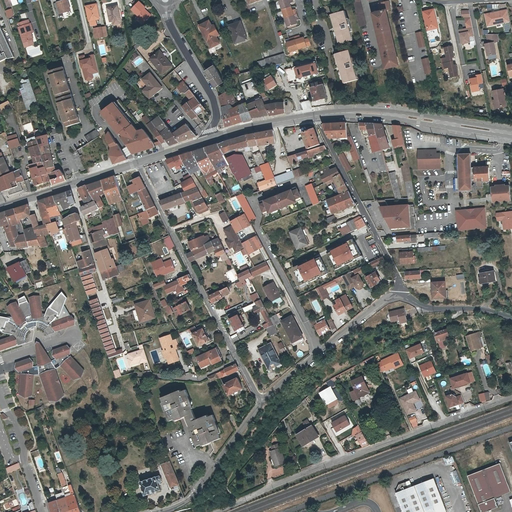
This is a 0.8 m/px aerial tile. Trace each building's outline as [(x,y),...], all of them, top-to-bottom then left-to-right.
[(61,1),(54,4),(58,15),(71,11),(68,0),(61,2),(61,1)] [(283,0),(280,1),(283,10),(292,7),(291,4),(294,3),(293,0),(283,0)] [(353,0),(360,27),(367,25),(360,0),(353,0)] [(136,17),(143,24),(151,16),(145,9),(146,8),(139,1),(131,10),(137,16),(136,17)] [(390,1),(379,3),(381,12),(392,9),(390,1)] [(96,4),(90,5),(91,10),(88,11),(90,20),(91,20),(92,26),(97,25),(96,19),(100,18),(96,4)] [(118,6),(108,8),(111,22),(115,21),(121,20),(118,6)] [(285,19),(298,15),(296,9),(293,10),(292,7),(283,10),(285,19)] [(13,9),(6,11),(8,18),(15,16),(13,9)] [(435,9),(423,12),(427,31),(439,29),(435,9)] [(384,59),(385,58),(388,67),(399,64),(387,11),(375,14),(377,23),(376,24),(377,29),(378,29),(384,53),(383,53),(384,59)] [(489,26),(507,22),(504,11),(486,14),(489,26)] [(344,12),(331,16),(338,45),(352,41),(350,34),(352,33),(349,20),(346,21),(344,12)] [(300,20),(298,15),(285,19),(288,27),(298,24),(297,21),(300,20)] [(0,63),(8,60),(9,61),(15,59),(0,25),(0,22),(1,22),(0,18),(0,63)] [(20,27),(18,27),(23,42),(32,39),(30,33),(33,32),(31,23),(30,23),(29,20),(18,23),(20,27)] [(207,41),(208,41),(217,37),(219,35),(214,25),(213,26),(210,21),(200,26),(202,30),(203,29),(206,34),(204,35),(207,41)] [(241,21),(228,26),(235,45),(248,40),(241,21)] [(98,31),(100,38),(104,37),(102,27),(95,28),(96,32),(98,31)] [(472,27),(461,29),(462,32),(461,33),(460,34),(462,44),(470,42),(469,36),(474,35),(472,27)] [(423,32),(415,33),(418,48),(426,47),(423,32)] [(488,44),(486,44),(488,55),(502,52),(498,33),(486,34),(488,44)] [(296,37),(300,49),(309,46),(306,37),(302,38),(301,35),(296,37)] [(220,44),(217,37),(208,41),(212,48),(220,44)] [(291,52),(300,49),(296,37),(291,39),(292,41),(288,43),(291,52)] [(443,64),(450,62),(449,59),(454,57),(451,46),(444,48),(447,58),(442,59),(443,64)] [(174,66),(160,50),(149,60),(162,76),(174,66)] [(350,52),(337,55),(345,85),(358,81),(355,73),(357,72),(354,60),(352,60),(350,52)] [(287,63),(285,54),(265,60),(267,66),(287,63)] [(98,68),(95,55),(90,56),(91,59),(89,60),(87,61),(85,55),(80,56),(83,67),(84,67),(85,72),(84,73),(86,79),(88,80),(92,79),(93,77),(92,73),(95,72),(94,69),(98,68)] [(429,58),(422,59),(425,74),(432,73),(429,58)] [(451,66),(450,62),(443,64),(444,69),(449,68),(451,77),(458,76),(456,65),(451,66)] [(317,64),(294,69),(297,79),(319,74),(317,64)] [(214,89),(223,84),(214,67),(206,72),(211,81),(210,82),(211,84),(213,86),(214,89)] [(61,112),(62,116),(66,128),(78,124),(74,113),(75,112),(74,108),(73,108),(66,85),(67,85),(66,81),(65,81),(61,69),(49,73),(53,85),(54,89),(61,112)] [(147,87),(142,91),(149,99),(163,89),(150,73),(141,80),(147,87)] [(477,75),(477,76),(477,78),(470,79),(472,92),(480,90),(479,84),(484,83),(482,74),(477,75)] [(265,81),(270,90),(278,86),(273,77),(272,77),(265,81)] [(23,81),(26,89),(32,87),(30,79),(23,81)] [(181,94),(185,94),(189,91),(183,82),(176,87),(181,94)] [(323,86),(311,89),(314,102),(327,99),(323,86)] [(38,105),(32,87),(26,89),(21,91),(23,95),(27,108),(38,105)] [(503,89),(494,90),(495,99),(497,108),(507,106),(503,89)] [(205,111),(189,91),(185,94),(190,102),(187,104),(198,116),(205,111)] [(220,96),(223,117),(226,114),(229,111),(235,108),(237,107),(233,93),(228,94),(227,92),(220,96)] [(268,97),(262,99),(265,106),(271,105),(268,97)] [(247,105),(250,113),(252,120),(269,117),(265,106),(262,99),(247,105)] [(0,104),(4,113),(10,110),(12,109),(13,108),(10,100),(6,102),(0,104)] [(229,111),(234,125),(252,120),(250,113),(247,105),(246,103),(237,107),(235,108),(229,111)] [(278,104),(271,105),(265,106),(269,117),(285,114),(284,103),(278,104)] [(113,104),(101,114),(118,136),(131,126),(113,104)] [(192,121),(198,116),(187,104),(182,108),(187,113),(192,121)] [(225,128),(234,125),(229,111),(226,114),(223,117),(225,128)] [(156,139),(161,145),(166,143),(160,134),(152,122),(146,116),(142,119),(156,139)] [(159,117),(152,122),(160,134),(168,129),(159,117)] [(329,138),(348,137),(354,156),(359,155),(348,126),(347,126),(347,123),(339,123),(322,124),(329,138)] [(383,150),(375,124),(360,123),(361,129),(368,129),(375,152),(377,152),(383,150)] [(383,125),(375,124),(383,150),(391,148),(383,125)] [(186,125),(173,135),(179,143),(197,138),(186,125)] [(393,125),(396,135),(397,139),(398,140),(395,140),(394,141),(395,147),(405,144),(405,143),(404,140),(401,126),(393,125)] [(137,132),(132,126),(119,136),(121,138),(120,139),(133,156),(155,149),(154,146),(143,130),(137,132)] [(88,143),(100,135),(96,129),(84,137),(88,143)] [(169,147),(179,143),(173,135),(168,129),(160,134),(166,143),(169,147)] [(273,129),(256,132),(258,144),(276,142),(273,129)] [(315,129),(303,133),(309,148),(321,144),(315,129)] [(250,146),(252,145),(258,144),(256,132),(246,134),(250,146)] [(113,166),(127,161),(120,151),(117,145),(116,145),(112,139),(108,133),(105,139),(110,150),(109,156),(113,166)] [(236,148),(238,147),(250,146),(246,134),(227,140),(223,141),(218,143),(224,152),(229,148),(232,149),(236,148)] [(47,136),(35,139),(36,141),(42,156),(50,154),(51,154),(47,136)] [(14,140),(9,141),(11,148),(20,145),(18,138),(14,140)] [(42,156),(36,141),(27,144),(31,160),(32,159),(41,157),(42,156)] [(337,141),(332,144),(336,151),(341,149),(337,141)] [(217,170),(229,165),(224,152),(218,143),(204,147),(217,172),(217,170)] [(291,163),(295,162),(295,161),(309,156),(309,155),(315,153),(328,150),(325,145),(288,156),(291,163)] [(211,176),(217,172),(204,147),(192,151),(201,169),(211,185),(215,183),(211,176)] [(229,165),(231,166),(232,168),(238,180),(253,174),(250,169),(243,155),(237,154),(237,151),(236,148),(232,149),(229,148),(224,152),(229,165)] [(436,150),(432,151),(418,151),(419,170),(441,169),(440,154),(437,154),(436,150)] [(190,174),(193,173),(201,169),(192,151),(179,155),(183,162),(185,164),(190,174)] [(258,166),(265,163),(260,152),(253,154),(258,166)] [(472,167),(472,153),(459,154),(460,170),(463,170),(463,176),(460,176),(460,177),(456,177),(457,190),(473,189),(473,179),(476,179),(477,179),(477,180),(482,180),(490,180),(490,166),(472,167)] [(183,162),(179,155),(166,159),(170,167),(175,165),(176,168),(178,167),(178,168),(180,167),(179,165),(183,162)] [(347,172),(352,169),(345,155),(340,158),(347,172)] [(384,155),(379,157),(383,171),(388,170),(385,157),(384,155)] [(0,171),(3,177),(10,174),(3,158),(0,159),(0,171)] [(52,161),(42,162),(44,168),(45,170),(54,168),(54,167),(52,161)] [(408,161),(404,162),(405,166),(402,167),(405,177),(409,198),(416,198),(411,176),(409,165),(408,161)] [(269,162),(260,165),(266,180),(274,177),(269,162)] [(56,167),(54,167),(54,168),(45,170),(47,175),(48,175),(55,172),(57,171),(56,167)] [(296,177),(309,172),(314,171),(313,168),(305,171),(303,167),(294,170),(296,177)] [(335,177),(331,169),(330,167),(321,171),(323,175),(326,181),(335,177)] [(337,167),(331,169),(335,177),(341,175),(337,167)] [(37,168),(29,170),(32,180),(40,178),(41,177),(47,175),(45,170),(44,168),(38,171),(37,168)] [(0,178),(0,191),(1,193),(8,191),(9,196),(22,191),(20,183),(24,182),(20,169),(10,174),(3,177),(0,178)] [(138,190),(147,209),(155,205),(136,169),(128,171),(134,183),(128,186),(131,194),(138,190)] [(277,185),(296,177),(294,170),(274,177),(277,185)] [(59,171),(55,172),(57,179),(50,182),(52,186),(65,182),(63,177),(59,171)] [(396,172),(390,174),(392,181),(397,199),(403,199),(398,179),(396,172)] [(208,196),(193,173),(190,174),(197,186),(204,198),(208,196)] [(183,178),(184,180),(180,183),(185,191),(197,186),(190,174),(183,178)] [(47,175),(41,177),(43,184),(50,182),(48,175),(47,175)] [(114,175),(107,177),(111,189),(116,202),(123,200),(119,190),(114,175)] [(335,177),(340,187),(346,184),(341,175),(335,177)] [(40,178),(32,180),(34,188),(35,188),(43,185),(43,184),(41,177),(40,178)] [(105,193),(109,204),(116,202),(111,189),(107,177),(101,179),(105,193)] [(274,177),(258,183),(261,190),(276,185),(274,177)] [(100,195),(105,193),(101,179),(86,184),(92,194),(95,201),(99,207),(104,205),(100,195)] [(43,185),(35,188),(36,191),(51,186),(50,182),(43,184),(43,185)] [(84,198),(92,194),(86,184),(81,186),(77,188),(84,198)] [(312,184),(306,186),(313,205),(320,203),(312,184)] [(338,188),(341,195),(349,191),(346,184),(340,187),(338,188)] [(493,201),(511,201),(511,186),(507,186),(506,184),(497,185),(497,186),(493,186),(493,201)] [(200,214),(209,210),(204,198),(197,186),(185,191),(181,192),(186,201),(192,199),(200,214)] [(259,199),(261,204),(295,191),(299,200),(302,199),(300,192),(299,193),(297,187),(292,188),(292,189),(282,193),(280,192),(279,193),(278,193),(278,194),(279,196),(276,197),(276,195),(275,195),(265,198),(264,197),(259,199)] [(71,189),(66,191),(70,205),(75,203),(71,189)] [(70,205),(66,191),(53,195),(57,205),(60,212),(70,205)] [(295,191),(261,204),(262,205),(261,206),(263,212),(268,211),(272,210),(273,207),(276,206),(277,209),(288,205),(288,203),(291,202),(294,203),(296,202),(297,201),(299,200),(295,191)] [(356,204),(349,191),(341,195),(327,200),(333,213),(356,204)] [(186,201),(181,192),(159,200),(163,210),(186,201)] [(221,192),(215,195),(220,203),(225,201),(221,192)] [(242,193),(236,195),(245,213),(248,219),(253,215),(242,193)] [(84,198),(87,204),(95,201),(92,194),(84,198)] [(47,208),(50,217),(61,215),(60,212),(57,205),(53,195),(44,198),(47,208)] [(236,195),(229,198),(235,211),(241,208),(236,195)] [(45,224),(48,224),(52,223),(50,217),(47,208),(44,198),(37,200),(45,224)] [(99,208),(99,207),(95,201),(87,204),(81,207),(84,215),(99,208)] [(29,204),(14,208),(20,219),(30,216),(29,204)] [(410,204),(380,206),(391,228),(412,227),(410,204)] [(159,213),(155,205),(147,209),(138,213),(143,224),(149,222),(147,218),(159,213)] [(486,207),(456,210),(458,231),(488,228),(486,207)] [(14,240),(18,235),(17,231),(16,225),(21,223),(20,219),(14,208),(4,210),(14,240)] [(15,246),(17,247),(14,240),(4,210),(0,211),(0,226),(3,225),(10,243),(9,246),(15,246)] [(511,210),(497,213),(498,220),(504,219),(505,229),(511,227),(511,210)] [(225,211),(219,215),(223,222),(229,219),(225,211)] [(62,220),(63,225),(66,225),(76,221),(81,220),(79,213),(75,212),(70,214),(62,220)] [(113,215),(113,218),(117,227),(123,225),(119,213),(113,215)] [(233,226),(236,233),(251,225),(248,219),(245,213),(230,221),(233,226)] [(119,232),(117,227),(113,218),(103,221),(103,223),(88,228),(89,233),(104,228),(104,229),(107,228),(109,235),(119,232)] [(352,231),(358,228),(355,222),(354,218),(347,221),(348,224),(352,231)] [(355,222),(358,228),(367,225),(363,218),(355,222)] [(52,223),(48,224),(51,233),(59,230),(57,221),(52,223)] [(81,238),(76,221),(66,225),(67,227),(71,241),(81,238)] [(45,224),(39,225),(40,226),(43,235),(45,235),(51,233),(48,224),(45,224)] [(352,231),(348,224),(340,227),(343,235),(349,233),(352,231)] [(38,237),(43,235),(40,226),(33,227),(38,237)] [(235,246),(237,251),(244,247),(241,243),(236,233),(233,226),(224,230),(229,239),(230,241),(227,243),(230,248),(234,246),(235,246)] [(29,246),(40,244),(38,237),(33,227),(23,229),(26,235),(29,246)] [(71,241),(67,227),(63,228),(68,242),(70,241),(71,241)] [(103,228),(88,234),(104,279),(119,274),(113,258),(112,258),(108,248),(110,247),(103,228)] [(308,244),(305,236),(302,236),(299,228),(291,232),(298,249),(308,244)] [(411,235),(397,236),(398,242),(410,240),(411,243),(418,242),(417,234),(411,235)] [(17,247),(29,246),(26,235),(21,235),(18,235),(14,240),(17,247)] [(48,245),(45,235),(43,235),(38,237),(40,244),(41,248),(47,246),(48,245)] [(252,252),(263,246),(257,235),(241,243),(244,247),(246,252),(251,250),(252,252)] [(171,236),(165,239),(171,249),(176,246),(171,236)] [(208,244),(205,237),(205,236),(190,242),(193,251),(194,251),(208,244)] [(328,247),(336,264),(360,254),(352,237),(328,247)] [(82,238),(81,238),(71,241),(70,241),(72,246),(81,243),(81,242),(83,242),(82,238)] [(218,256),(223,253),(227,252),(220,238),(212,242),(208,244),(194,251),(193,251),(187,254),(191,262),(218,249),(219,250),(217,251),(218,256)] [(78,268),(108,357),(123,353),(123,352),(105,297),(89,249),(82,252),(84,258),(76,261),(78,268)] [(233,265),(227,252),(223,253),(230,267),(233,265)] [(415,263),(415,256),(413,257),(413,252),(403,253),(402,253),(402,264),(415,263)] [(306,283),(327,273),(318,253),(292,266),(300,281),(298,282),(300,286),(306,283)] [(386,261),(383,256),(370,262),(373,268),(376,266),(377,268),(380,268),(384,267),(382,264),(383,264),(382,263),(386,261)] [(26,259),(19,261),(27,275),(29,273),(32,270),(26,259)] [(174,269),(171,261),(163,265),(162,263),(160,259),(152,263),(158,276),(174,269)] [(5,268),(14,282),(27,275),(19,261),(5,268)] [(241,280),(241,281),(250,277),(253,275),(250,269),(238,275),(241,280)] [(422,278),(422,273),(421,270),(405,272),(406,279),(422,278)] [(495,270),(480,273),(481,277),(479,278),(481,284),(497,281),(495,270)] [(349,287),(349,288),(355,285),(355,286),(357,288),(360,289),(363,288),(364,284),(358,274),(352,277),(349,272),(342,276),(344,279),(349,287)] [(376,272),(366,277),(372,287),(377,284),(376,282),(380,280),(376,272)] [(172,281),(176,292),(183,289),(181,285),(187,282),(186,281),(193,278),(190,273),(179,277),(180,278),(172,281)] [(164,280),(153,285),(155,288),(166,284),(164,280)] [(43,281),(36,283),(38,290),(45,288),(43,281)] [(447,281),(432,282),(433,299),(448,298),(447,281)] [(274,282),(265,287),(272,301),(282,296),(274,282)] [(324,285),(316,288),(317,291),(322,299),(326,297),(323,290),(326,289),(324,285)] [(213,303),(223,298),(223,296),(231,292),(228,286),(209,295),(213,303)] [(316,288),(302,295),(298,297),(299,300),(317,291),(316,288)] [(334,305),(339,314),(344,312),(343,310),(345,309),(346,311),(352,307),(346,295),(336,301),(338,304),(334,305)] [(29,330),(25,325),(25,324),(26,323),(27,323),(29,322),(30,322),(31,321),(32,321),(33,321),(35,320),(36,320),(37,320),(37,327),(38,327),(39,327),(40,327),(41,328),(42,328),(43,329),(44,329),(44,330),(45,330),(45,331),(46,332),(47,333),(47,334),(47,335),(54,332),(54,331),(66,327),(66,326),(73,324),(73,320),(74,320),(71,316),(56,321),(54,319),(58,314),(58,313),(49,307),(48,308),(46,314),(42,313),(39,296),(35,296),(35,297),(32,298),(32,302),(29,303),(28,301),(20,304),(20,306),(17,307),(15,304),(13,305),(12,304),(8,307),(15,320),(16,322),(14,325),(9,322),(7,322),(3,332),(4,333),(10,334),(10,337),(0,340),(0,350),(18,343),(19,345),(25,343),(25,342),(25,341),(25,340),(24,339),(24,338),(25,337),(25,336),(25,335),(25,334),(26,333),(26,332),(27,332),(27,331),(28,330),(29,330)] [(179,308),(182,314),(191,309),(188,304),(186,305),(182,297),(175,300),(179,308)] [(263,326),(265,329),(266,329),(269,327),(274,324),(271,318),(261,300),(257,302),(256,302),(258,307),(253,309),(256,314),(261,312),(267,324),(263,326)] [(149,301),(135,305),(140,322),(154,318),(149,301)] [(392,321),(400,319),(401,324),(408,322),(404,308),(390,312),(392,321)] [(236,311),(230,314),(228,314),(236,330),(244,326),(242,322),(244,320),(241,315),(239,316),(236,311)] [(279,323),(275,316),(271,318),(274,324),(275,326),(279,323)] [(293,343),(303,338),(292,316),(282,321),(293,343)] [(315,317),(310,320),(311,323),(313,326),(315,325),(318,324),(316,320),(315,317)] [(25,324),(25,325),(29,330),(29,329),(30,329),(30,328),(31,328),(32,328),(33,327),(34,327),(35,327),(36,327),(37,327),(37,320),(36,320),(35,320),(33,321),(32,321),(31,321),(30,322),(29,322),(27,323),(26,323),(25,324)] [(330,330),(325,320),(318,324),(315,325),(320,335),(330,330)] [(278,331),(275,326),(274,324),(269,327),(266,329),(270,335),(278,331)] [(203,328),(198,331),(193,333),(199,345),(209,340),(203,328)] [(440,349),(446,347),(444,342),(452,339),(451,337),(449,329),(436,333),(440,349)] [(471,351),(481,348),(477,338),(480,337),(479,333),(466,337),(471,351)] [(173,360),(174,362),(179,360),(175,349),(178,348),(175,340),(172,341),(170,335),(160,339),(164,350),(162,351),(165,359),(167,358),(169,362),(173,360)] [(305,341),(303,338),(293,343),(295,346),(305,341)] [(37,357),(47,354),(42,346),(39,343),(36,341),(35,344),(36,348),(37,357)] [(277,343),(281,352),(286,350),(281,341),(277,343)] [(271,343),(259,349),(269,370),(281,363),(271,343)] [(421,343),(406,350),(410,359),(425,353),(421,343)] [(31,358),(15,363),(15,368),(19,372),(21,371),(21,374),(18,394),(25,398),(32,396),(33,375),(34,372),(39,372),(39,374),(48,401),(57,402),(65,395),(55,369),(56,368),(55,366),(59,363),(60,366),(74,380),(82,377),(84,371),(71,356),(71,349),(67,345),(54,350),(54,355),(57,358),(52,361),(47,354),(37,357),(37,365),(32,367),(32,362),(31,358)] [(222,360),(218,351),(217,352),(215,348),(197,357),(202,367),(213,362),(214,364),(222,360)] [(144,349),(128,354),(129,359),(128,359),(130,365),(140,362),(140,363),(147,361),(144,349)] [(398,354),(391,357),(396,369),(403,366),(398,354)] [(393,366),(394,368),(395,369),(396,369),(391,357),(381,361),(385,369),(393,366)] [(432,360),(419,366),(425,377),(437,372),(432,360)] [(226,369),(228,374),(239,369),(237,364),(226,369)] [(119,369),(114,371),(116,379),(122,377),(119,369)] [(218,378),(217,376),(216,373),(209,377),(211,382),(218,378)] [(459,385),(460,388),(462,387),(461,385),(470,383),(470,382),(467,374),(467,373),(450,378),(453,387),(459,385)] [(356,390),(351,393),(354,399),(369,392),(362,377),(352,381),(356,390)] [(238,378),(224,385),(229,395),(243,387),(238,378)] [(317,388),(320,393),(330,387),(335,385),(332,378),(326,381),(323,384),(320,386),(317,388)] [(337,388),(332,391),(330,387),(320,393),(327,406),(330,407),(337,403),(336,401),(335,402),(334,400),(337,399),(338,400),(342,401),(344,400),(337,388)] [(212,434),(213,438),(214,440),(221,437),(215,421),(216,420),(213,414),(197,420),(187,396),(189,395),(186,388),(160,399),(167,416),(175,412),(176,414),(184,411),(186,416),(195,438),(203,435),(203,438),(212,434)] [(400,398),(407,414),(416,410),(412,402),(414,401),(414,402),(420,400),(415,391),(400,398)] [(453,394),(446,396),(450,408),(465,403),(462,395),(457,397),(453,394)] [(169,422),(186,416),(184,411),(176,414),(175,412),(167,416),(169,422)] [(344,413),(330,421),(335,431),(350,423),(344,413)] [(416,423),(412,425),(414,428),(422,425),(420,419),(415,421),(416,423)] [(303,445),(312,440),(311,439),(318,435),(313,426),(297,435),(303,445)] [(362,432),(357,436),(364,447),(369,445),(362,432)] [(197,445),(213,438),(212,434),(203,438),(203,435),(195,438),(197,445)] [(285,463),(280,448),(273,451),(270,452),(275,466),(285,463)] [(445,465),(454,462),(452,454),(443,457),(445,465)] [(163,464),(171,486),(180,484),(172,465),(172,464),(170,459),(166,461),(167,462),(163,464)] [(7,470),(8,473),(21,468),(20,464),(8,469),(7,470)] [(511,491),(502,464),(469,476),(482,511),(487,511),(499,508),(496,498),(511,492),(511,491)] [(72,511),(82,511),(79,501),(72,485),(68,486),(63,473),(58,475),(66,495),(72,511)] [(157,476),(141,481),(146,495),(162,490),(160,484),(162,483),(162,481),(161,476),(157,477),(157,476)] [(411,479),(400,483),(397,489),(398,490),(397,491),(405,511),(448,511),(435,477),(413,485),(411,479)] [(184,494),(180,484),(171,486),(173,491),(178,489),(181,495),(184,494)] [(63,511),(72,511),(66,495),(58,498),(63,511)] [(63,511),(59,500),(54,502),(49,503),(52,511),(63,511)]
